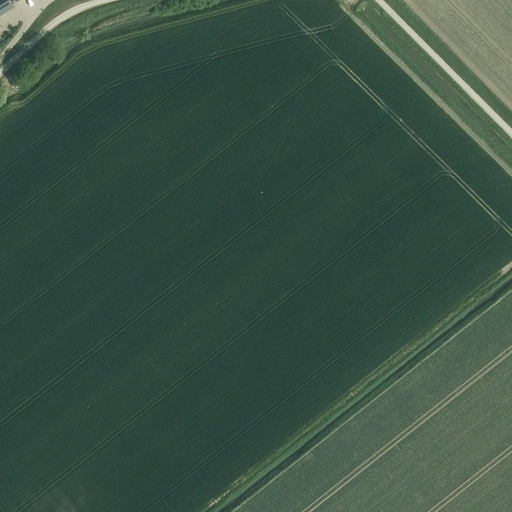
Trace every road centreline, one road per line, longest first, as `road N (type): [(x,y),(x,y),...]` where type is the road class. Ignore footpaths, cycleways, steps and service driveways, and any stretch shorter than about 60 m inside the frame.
road 1 (unclassified): [(379,0),(511,131)]
road 2 (unclassified): [(0,70),(54,20),(97,0)]
